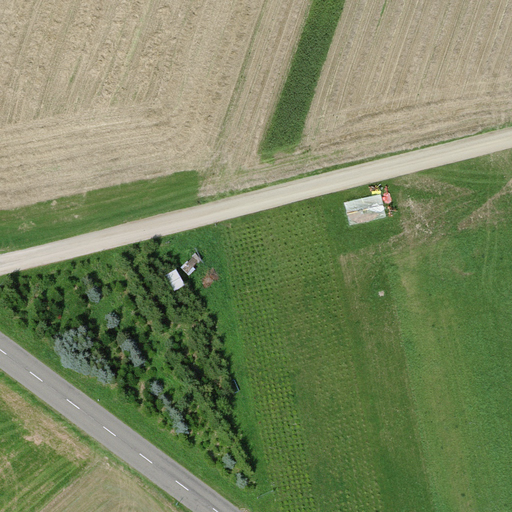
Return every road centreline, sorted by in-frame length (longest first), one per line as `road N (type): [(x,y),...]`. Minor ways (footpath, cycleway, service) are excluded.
road 1 (track): [(511,141),(0,270)]
road 2 (tertiary): [(0,351),(216,511)]
